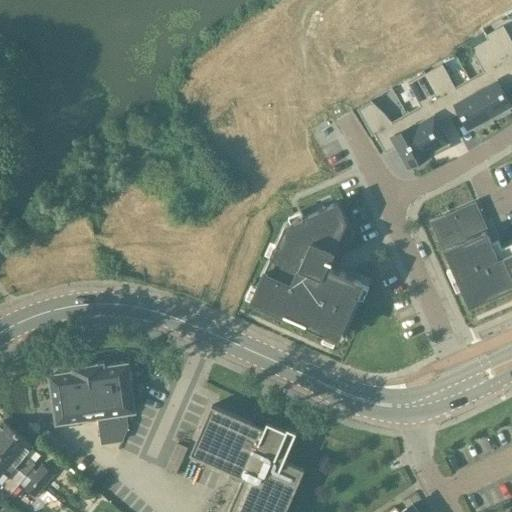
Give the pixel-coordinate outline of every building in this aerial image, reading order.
[(385,0),(397,25),(419,14),(421,17),(434,11),(428,0),(385,0)] [(364,5),(343,16),(362,54),(374,48),(378,57),(397,47),(385,21),(374,26),(364,5)] [(332,47),(321,52),(334,78),(353,69),(349,60),(362,54),(343,16),(321,26),(332,47)] [(511,41),(503,26),(485,36),(487,39),(489,39),(511,78),(511,77),(511,41)] [(484,72),(469,80),(492,120),(509,111),(507,107),(511,105),(501,89),(511,82),(511,80),(511,78),(489,39),(487,39),(471,49),(484,72)] [(442,64),(425,74),(449,117),(460,111),(469,128),(472,126),(474,130),(492,120),(469,80),(455,88),(442,64)] [(180,117),(124,244),(134,249),(197,277),(224,217),(218,214),(224,203),(221,202),(238,163),(282,143),(279,138),(291,133),(286,121),(280,107),(281,107),(280,105),(279,105),(270,87),(271,86),(270,82),(269,83),(261,65),(215,86),(205,94),(181,114),(179,117),(180,117)] [(421,107),(406,115),(427,153),(428,152),(432,150),(433,152),(449,143),(438,123),(449,117),(425,74),(408,83),(421,107)] [(371,102),(358,109),(372,135),(375,134),(385,153),(397,146),(408,166),(429,154),(428,152),(427,153),(406,115),(392,123),(371,101),(371,102)] [(291,223),(285,226),(257,287),(259,288),(254,299),(261,303),(260,304),(287,316),(287,315),(304,322),(303,323),(326,334),(326,332),(337,337),(341,329),(343,330),(358,295),(356,294),(361,283),(354,280),(355,278),(334,269),(337,264),(338,264),(339,263),(337,262),(340,255),(342,256),(352,234),(338,202),(303,218),(304,219),(292,225),(291,223)] [(511,252),(499,258),(475,203),(431,222),(452,268),(455,266),(464,287),(462,288),(470,306),(489,298),(511,288),(511,252)] [(99,425),(102,444),(122,441),(128,426),(125,412),(134,411),(127,364),(106,367),(105,361),(99,362),(98,361),(96,362),(96,363),(79,365),(79,364),(77,365),(71,366),(72,372),(51,376),(58,422),(100,416),(101,425),(99,425)] [(228,511),(285,511),(304,469),(284,460),(297,431),(288,427),(288,428),(287,430),(259,418),(259,419),(257,425),(212,405),(191,453),(244,477),(228,511)] [(4,420),(3,421),(0,424),(0,452),(30,478),(37,471),(33,467),(36,464),(25,454),(32,445),(33,445),(4,420)] [(176,442),(169,469),(180,472),(187,445),(176,442)] [(24,486),(30,478),(0,452),(0,493),(6,499),(20,482),(24,486)] [(42,464),(30,478),(43,489),(55,475),(42,464)] [(37,496),(43,489),(30,478),(24,486),(37,496)]
